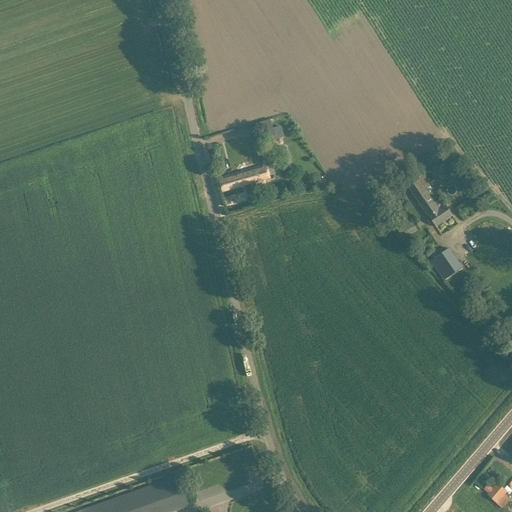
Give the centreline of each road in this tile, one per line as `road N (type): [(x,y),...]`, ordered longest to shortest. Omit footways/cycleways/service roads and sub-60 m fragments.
road 1 (unclassified): [(305,511),(288,487),(250,367),(164,0)]
road 2 (track): [(33,511),(270,430)]
road 3 (unclassified): [(430,511),(511,417)]
